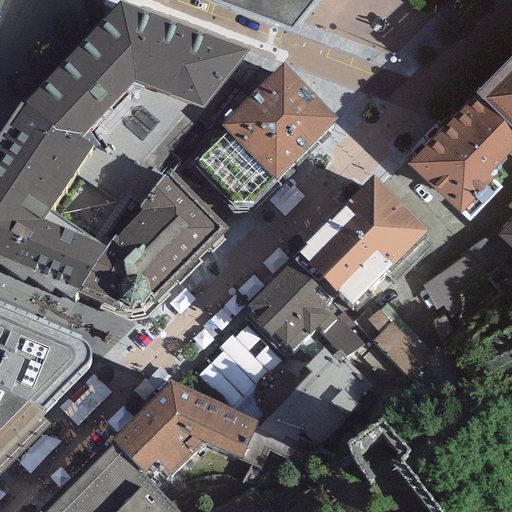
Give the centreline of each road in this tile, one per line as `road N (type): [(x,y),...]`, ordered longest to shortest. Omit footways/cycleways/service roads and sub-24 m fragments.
road 1 (residential): [(154,0),(413,97)]
road 2 (residential): [(510,0),(413,97)]
